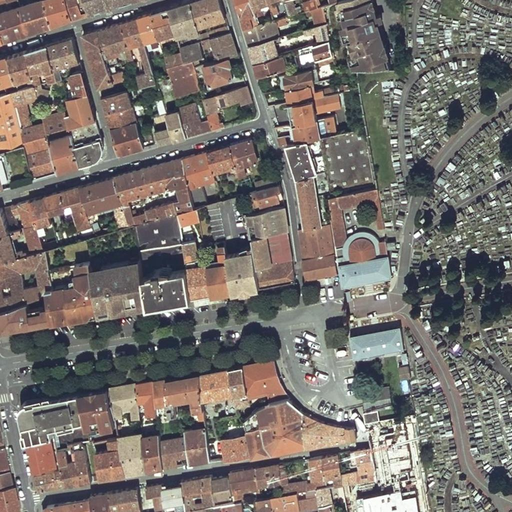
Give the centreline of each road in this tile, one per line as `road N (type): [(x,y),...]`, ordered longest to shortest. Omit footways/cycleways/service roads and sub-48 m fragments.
road 1 (residential): [(28,497),(358,442),(354,404),(336,393)]
road 2 (residential): [(279,318),(0,364)]
road 3 (residential): [(267,122),(291,205),(306,314)]
road 4 (residential): [(116,164),(267,122)]
road 5 (residential): [(116,164),(75,27)]
road 6 (residential): [(228,0),(267,122)]
road 7 (residential): [(0,376),(28,497)]
road 8 (residential): [(0,197),(116,164)]
